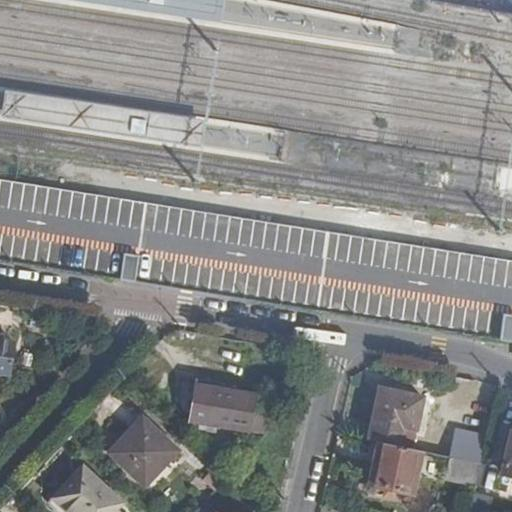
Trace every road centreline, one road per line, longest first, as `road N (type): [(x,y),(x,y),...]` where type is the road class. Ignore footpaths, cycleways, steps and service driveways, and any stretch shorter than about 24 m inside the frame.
road 1 (residential): [(0,474),(157,306)]
road 2 (residential): [(157,306),(343,337)]
road 3 (residential): [(343,337),(301,511)]
road 4 (residential): [(343,337),(511,372)]
road 5 (residential): [(0,280),(157,306)]
